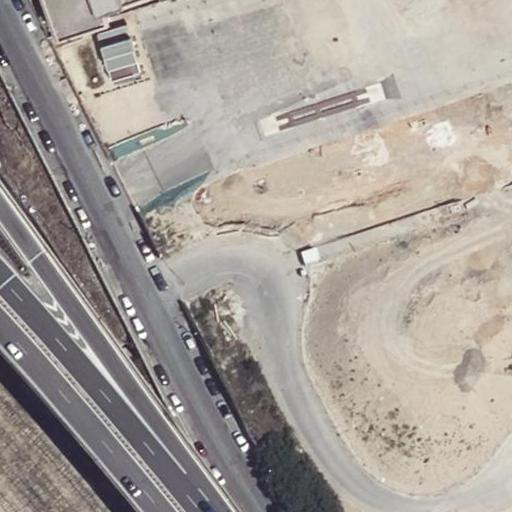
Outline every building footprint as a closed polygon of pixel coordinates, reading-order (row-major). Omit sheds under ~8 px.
[(110,17),(107,10),(133,0),(47,0),(59,33),(110,17)] [(426,0),(440,45),(500,27),(491,0),(426,0)] [(425,267),(295,336),(310,365),(334,352),(347,376),(453,319),(425,267)] [(269,352),(294,341),(273,298),(249,309),(269,352)] [(351,511),(511,511),(511,491),(509,494),(481,495),(471,482),(492,482),(491,456),(497,456),(511,443),(511,436),(464,438),(489,418),(486,339),(376,426),(377,448),(354,467),(369,486),(390,485),(390,511),(384,511),(366,489),(346,505),(351,511)]
